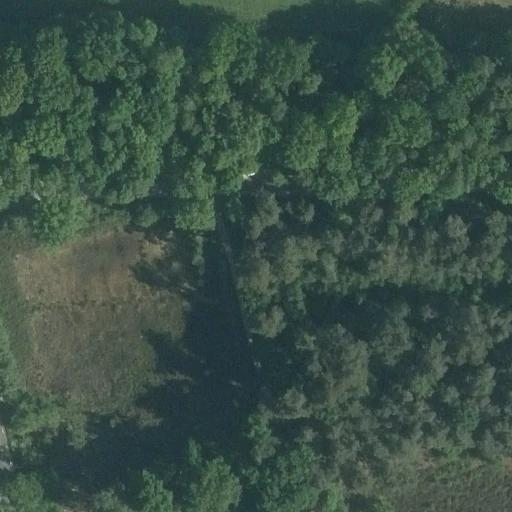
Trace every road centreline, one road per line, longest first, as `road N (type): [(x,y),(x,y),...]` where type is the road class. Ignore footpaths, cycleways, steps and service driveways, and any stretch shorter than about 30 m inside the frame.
road 1 (unclassified): [(0,195),(511,180)]
road 2 (unknown): [(277,444),(0,412)]
